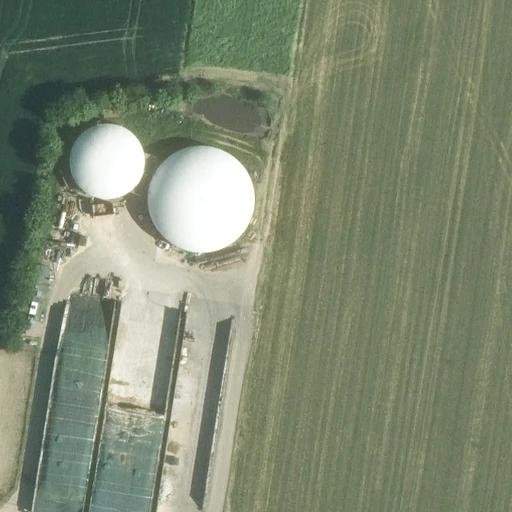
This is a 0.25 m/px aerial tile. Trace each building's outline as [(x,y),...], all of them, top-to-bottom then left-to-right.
[(131,186),(134,183),(137,180),(138,178),(140,174),(142,172),(143,168),(144,163),(145,159),(145,156),(144,151),(144,148),(143,145),(142,142),(140,138),(137,133),(134,130),(132,128),(130,127),(127,125),(124,123),(121,122),(118,121),(115,120),(110,119),(108,119),(102,120),(98,120),(95,121),(91,123),(88,125),(86,126),(83,128),(81,130),(78,133),(77,135),(75,138),(74,140),(72,145),(71,150),(70,154),(70,157),(70,160),(71,164),(72,169),(74,172),(77,178),(80,181),(82,184),(84,185),(87,187),(90,189),(93,191),(96,192),(101,193),(105,194),(108,194),(112,193),(116,193),(120,192),(123,190),(128,187),(131,186)] [(237,234),(242,230),(245,227),(247,223),(250,219),(252,215),(254,210),(256,203),(256,198),(256,194),(256,186),(255,182),(254,178),(252,174),(249,168),(245,162),(241,158),(238,155),(235,153),(232,150),(228,148),(223,146),(220,145),(215,144),(209,143),(205,143),(197,143),(192,144),(187,146),(182,148),(178,150),(174,152),(171,155),(168,158),(166,160),(164,162),(162,165),(160,168),(158,172),(155,179),(154,186),(153,190),(153,195),(153,199),(154,205),(156,211),(158,216),(162,223),(166,228),(169,232),(172,234),(176,237),(180,240),(184,242),(189,243),(195,245),(201,246),(206,246),(211,245),(217,244),(221,243),(226,241),(233,237),(237,234)] [(166,160),(144,151),(145,156),(145,159),(144,163),(143,168),(142,172),(140,174),(138,178),(137,180),(134,183),(131,186),(128,187),(153,195),(153,190),(154,186),(155,179),(158,172),(160,168),(162,165),(164,162),(166,160)] [(39,278),(45,280),(48,267),(42,266),(39,278)] [(25,322),(36,324),(43,285),(33,283),(25,322)] [(210,484),(228,314),(186,310),(170,459),(175,459),(183,459),(181,481),(210,484)] [(37,511),(66,511),(68,506),(82,508),(83,498),(72,497),(73,494),(50,491),(52,478),(43,476),(37,511)]
